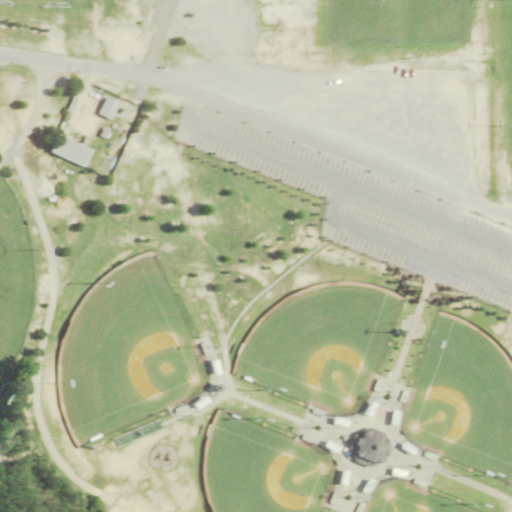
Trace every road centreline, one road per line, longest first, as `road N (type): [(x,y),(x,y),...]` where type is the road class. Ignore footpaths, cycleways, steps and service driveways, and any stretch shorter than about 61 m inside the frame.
road 1 (residential): [(144,76),(210,92),(462,194)]
road 2 (residential): [(144,76),(0,54)]
